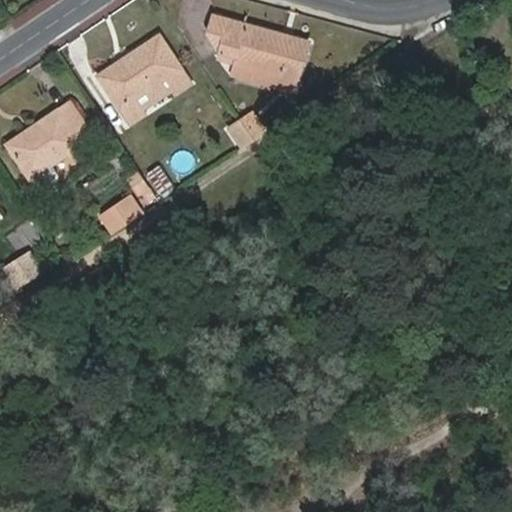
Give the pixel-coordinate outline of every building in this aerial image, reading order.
[(237,62),(298,79),(309,42),(216,15),(210,35),(221,51),(239,56),(237,62)] [(176,92),(190,82),(159,37),(102,75),(132,122),(147,111),(144,106),(137,95),(165,76),(172,86),(176,92)] [(235,73),(295,89),(298,79),(237,62),(235,73)] [(144,106),(172,86),(165,76),(137,95),(144,106)] [(57,172),(52,163),(91,137),(69,103),(9,143),(36,185),(43,186),(44,186),(56,178),(57,172)] [(255,139),(267,131),(251,109),(239,116),(255,139)] [(244,146),(255,139),(239,116),(228,123),(244,146)] [(115,233),(143,214),(131,197),(104,215),(115,233)]
